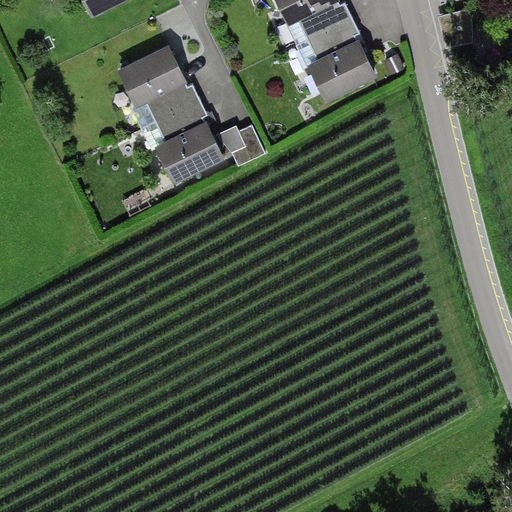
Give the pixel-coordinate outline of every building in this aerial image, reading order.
[(80,0),(88,15),(119,0),(80,0)] [(336,0),(274,0),(286,24),(300,18),(309,37),(351,16),(343,0),(338,3),(336,0)] [(481,34),(477,6),(445,10),(449,38),(481,34)] [(359,32),(351,16),(309,37),(319,57),(306,63),(324,98),(373,73),(354,35),(359,32)] [(165,44),(112,70),(131,108),(146,100),(156,119),(198,99),(191,84),(186,87),(165,44)] [(205,114),(198,99),(156,119),(165,138),(151,145),(169,181),(220,156),(200,116),(205,114)] [(257,119),(227,131),(239,163),(270,151),(257,119)]
